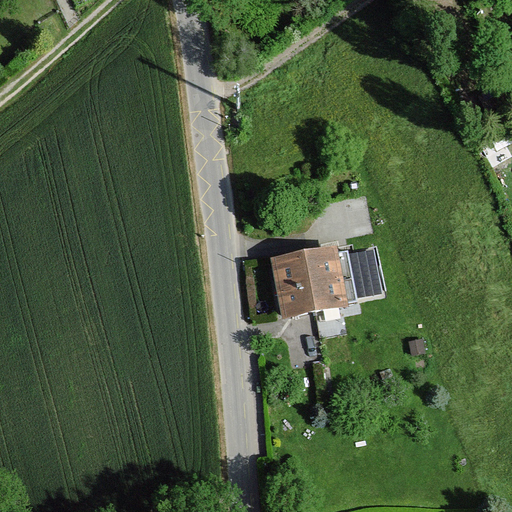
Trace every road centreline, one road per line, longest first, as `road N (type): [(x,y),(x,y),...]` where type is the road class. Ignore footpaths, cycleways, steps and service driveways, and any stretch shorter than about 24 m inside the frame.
road 1 (unclassified): [(245,511),(222,252),(187,0)]
road 2 (track): [(202,91),(258,75),(363,0)]
road 3 (track): [(0,98),(116,0)]
